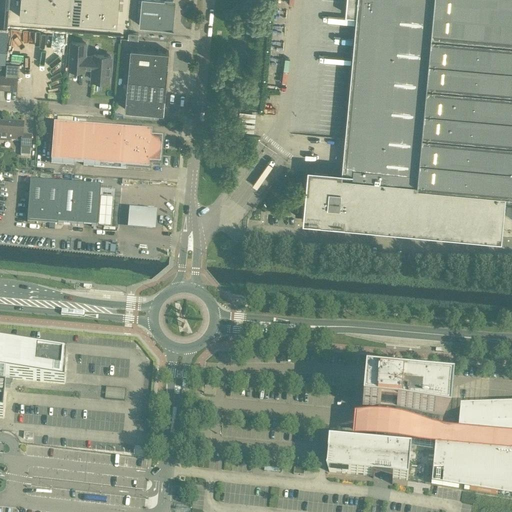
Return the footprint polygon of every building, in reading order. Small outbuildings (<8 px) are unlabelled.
[(69,0),(69,7),(85,9),(85,0),(69,0)] [(85,0),(85,9),(101,10),(102,0),(85,0)] [(102,0),(101,10),(118,12),(119,0),(102,0)] [(170,28),(173,0),(140,0),(139,25),(170,28)] [(511,0),(354,0),(353,14),(356,14),(341,176),(309,173),(304,216),(327,218),(327,216),(337,217),(336,226),(336,227),(341,226),(346,224),(375,223),(403,230),(408,232),(412,234),(413,234),(412,233),(413,226),(511,235),(511,0)] [(19,2),(18,14),(34,16),(36,4),(19,2)] [(36,4),(34,16),(51,18),(52,5),(36,4)] [(52,5),(51,18),(67,19),(69,7),(52,5)] [(69,7),(67,19),(84,21),(85,9),(69,7)] [(85,9),(84,21),(100,23),(101,10),(85,9)] [(101,10),(100,23),(117,24),(118,12),(101,10)] [(28,35),(32,35),(32,39),(42,40),(43,28),(28,28),(28,35)] [(109,73),(111,73),(112,64),(110,64),(110,56),(93,54),(93,56),(85,56),(86,43),(71,42),(69,69),(84,70),(84,68),(92,68),(91,79),(108,81),(109,73)] [(169,51),(130,47),(124,109),(163,113),(169,51)] [(0,74),(0,88),(17,90),(19,64),(6,63),(6,75),(0,74)] [(233,129),(250,130),(250,120),(234,120),(233,129)] [(30,157),(31,137),(22,136),(23,124),(12,123),(12,124),(0,123),(0,142),(4,142),(4,141),(21,142),(20,156),(30,157)] [(150,165),(152,139),(152,133),(54,125),(51,164),(149,171),(150,165)] [(150,165),(160,166),(162,140),(152,139),(150,165)] [(55,225),(77,227),(80,186),(30,182),(27,223),(49,224),(55,225)] [(101,188),(80,186),(77,227),(97,228),(101,188)] [(155,229),(156,210),(129,208),(127,228),(155,229)] [(6,382),(6,379),(64,384),(67,354),(0,347),(0,417),(3,418),(5,388),(10,389),(13,383),(6,382)] [(377,413),(377,420),(373,420),(371,439),(375,439),(374,447),(332,443),(329,473),(390,479),(407,481),(410,452),(434,454),(431,486),(511,498),(511,405),(460,407),(457,435),(437,431),(438,420),(441,420),(444,388),(364,381),(362,411),(377,413)] [(124,402),(125,390),(106,388),(105,400),(124,402)]
